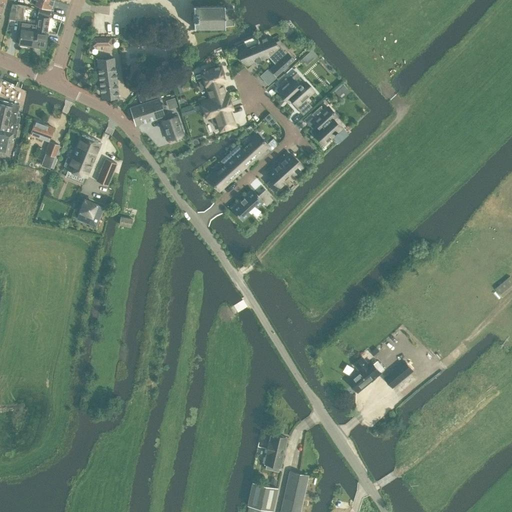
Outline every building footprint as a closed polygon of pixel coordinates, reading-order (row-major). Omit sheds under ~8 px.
[(50,9),(52,0),(29,0),(29,2),(50,9)] [(23,19),(25,5),(17,4),(14,18),(23,19)] [(224,7),(224,4),(192,5),(193,28),(224,27),(226,27),(226,24),(233,24),(232,7),(224,7)] [(33,45),(33,46),(38,47),(38,46),(45,47),(47,32),(46,32),(47,26),(46,26),(47,17),(48,17),(50,11),(39,7),(36,24),(35,31),(37,31),(36,37),(34,37),(33,45)] [(22,22),(19,43),(33,45),(34,37),(36,37),(37,31),(35,31),(36,24),(22,22)] [(244,42),(237,45),(240,51),(242,50),(246,60),(249,59),(251,62),(255,61),(256,62),(256,61),(260,59),(260,60),(261,60),(260,59),(267,56),(268,57),(273,62),(274,63),(269,69),(275,76),(282,70),(284,71),(289,67),(287,66),(294,59),(285,49),(283,51),(275,41),(271,43),(267,35),(258,39),(257,38),(256,39),(258,43),(254,45),(254,44),(249,46),(249,47),(246,48),(244,42)] [(178,48),(184,43),(180,38),(174,43),(178,48)] [(311,50),(301,59),(306,65),(316,55),(311,50)] [(101,94),(101,98),(102,99),(118,97),(113,58),(97,59),(100,86),(98,86),(96,87),(95,89),(95,90),(96,92),(97,94),(99,94),(101,94)] [(224,80),(223,76),(222,74),(224,73),(220,63),(210,66),(211,69),(201,72),(204,80),(199,82),(201,89),(206,87),(210,99),(225,94),(221,82),(223,82),(224,81),(225,81),(224,80)] [(292,99),(300,108),(307,102),(305,99),(313,91),(305,81),(301,84),(298,86),(291,78),(288,80),(285,77),(278,84),(281,87),(278,89),(289,102),(292,99)] [(130,107),(136,124),(137,124),(159,117),(161,116),(168,139),(183,134),(176,115),(165,119),(164,115),(158,98),(161,97),(158,87),(142,92),(140,93),(137,94),(140,104),(130,107)] [(229,109),(232,108),(227,93),(225,94),(210,99),(201,101),(204,109),(207,108),(213,125),(217,123),(220,131),(225,129),(225,130),(235,126),(232,118),(229,109)] [(0,126),(14,130),(17,131),(20,117),(17,116),(19,105),(12,103),(0,99),(0,126)] [(318,126),(313,132),(323,143),(333,135),(334,135),(337,132),(337,131),(340,128),(332,118),(335,115),(332,112),(333,111),(331,110),(328,107),(324,110),(320,105),(310,113),(315,118),(313,120),(318,126)] [(48,140),(53,127),(34,120),(30,133),(48,140)] [(0,153),(8,155),(12,137),(15,138),(17,131),(14,130),(0,126),(0,153)] [(68,167),(67,168),(86,176),(100,142),(82,134),(71,158),(67,157),(63,166),(68,167)] [(238,144),(237,145),(229,152),(243,167),(268,145),(257,134),(242,148),(238,144)] [(50,141),(41,165),(49,168),(58,144),(50,141)] [(219,189),(243,167),(229,152),(220,160),(224,165),(208,178),(219,189)] [(266,182),(276,193),(285,185),(281,180),(284,178),(288,175),(287,174),(290,172),(293,175),(294,174),(301,167),(290,154),(288,155),(284,158),(283,158),(284,159),(281,162),(280,161),(280,162),(278,164),(277,164),(278,165),(275,167),(274,167),(274,168),(268,173),(271,177),(266,182)] [(107,185),(116,163),(105,158),(96,180),(107,185)] [(240,201),(232,208),(242,220),(262,201),(266,205),(273,199),(267,193),(260,199),(252,190),(244,198),(244,197),(240,200),(240,201)] [(84,199),(76,218),(88,223),(91,216),(98,219),(103,207),(84,199)] [(130,227),(132,219),(120,216),(119,224),(130,227)] [(511,283),(511,278),(510,276),(495,288),(499,293),(511,283)] [(368,364),(363,358),(355,365),(360,370),(369,382),(381,373),(371,361),(368,364)] [(405,361),(392,371),(400,380),(412,370),(405,361)] [(358,391),(369,382),(360,370),(348,380),(358,391)] [(266,454),(264,463),(266,463),(265,468),(276,471),(277,466),(280,467),(287,437),(271,433),(269,440),(265,454),(266,454)] [(299,511),(308,475),(289,471),(279,511),(299,511)] [(272,510),(277,488),(252,482),(247,504),(249,505),(247,511),(270,511),(271,510),(272,510)]
